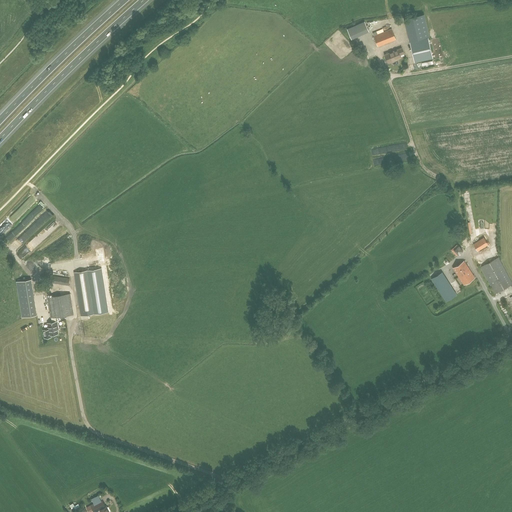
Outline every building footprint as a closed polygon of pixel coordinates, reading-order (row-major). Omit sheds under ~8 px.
[(422,14),(404,18),(410,41),(428,37),(422,14)] [(83,34),(94,26),(91,23),(90,24),(88,21),(79,28),(83,34)] [(363,21),(345,28),(349,39),(367,32),(363,21)] [(392,29),(378,34),(374,36),(378,47),(396,39),(392,29)] [(415,63),(433,59),(428,38),(410,42),(415,63)] [(390,63),(393,62),(393,60),(401,57),(400,55),(404,53),(402,48),(385,55),(388,62),(390,62),(390,63)] [(45,213),(35,222),(40,227),(49,218),(45,213)] [(477,251),(488,244),(484,237),(473,244),(477,251)] [(32,239),(18,253),(24,259),(40,243),(38,241),(36,243),(32,239)] [(480,267),(495,294),(511,284),(511,282),(498,257),(480,267)] [(453,268),(457,275),(464,285),(475,278),(464,261),(453,268)] [(88,270),(75,272),(81,315),(95,313),(88,270)] [(58,284),(68,286),(69,278),(59,277),(58,284)] [(15,281),(20,317),(35,314),(30,279),(15,281)] [(450,285),(440,291),(446,301),(456,294),(450,285)] [(55,317),(56,317),(73,314),(70,293),(48,297),(51,317),(52,317),(52,322),(48,323),(50,335),(54,334),(54,335),(57,335),(57,334),(58,333),(57,327),(58,326),(57,321),(56,322),(55,317)] [(101,511),(109,511),(106,506),(102,499),(91,505),(94,511),(95,511),(100,509),(101,511)]
